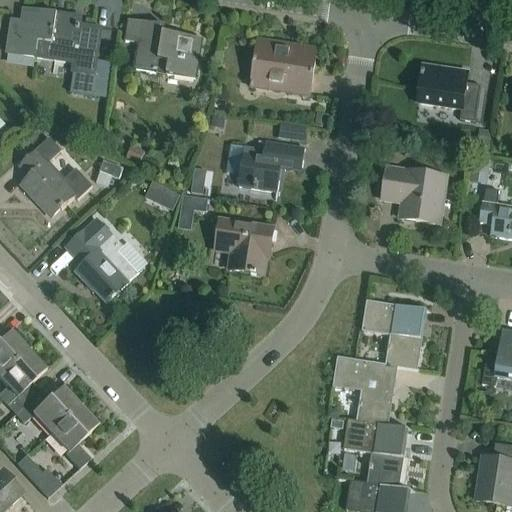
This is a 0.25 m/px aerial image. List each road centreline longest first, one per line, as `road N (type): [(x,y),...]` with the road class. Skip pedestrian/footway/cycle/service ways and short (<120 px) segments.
road 1 (residential): [(172,445),(0,263)]
road 2 (residential): [(172,445),(294,332),(339,262)]
road 3 (residential): [(339,262),(367,15)]
road 4 (residential): [(444,511),(469,281)]
road 5 (unclassified): [(511,38),(367,15)]
road 6 (residential): [(469,281),(339,262)]
